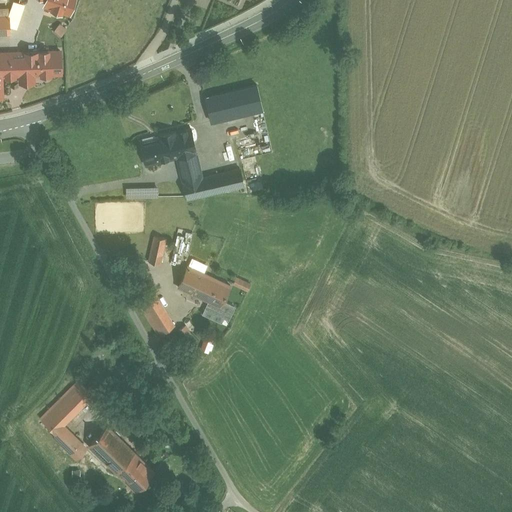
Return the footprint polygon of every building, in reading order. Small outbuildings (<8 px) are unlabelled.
[(45,0),(43,7),(69,15),(73,0),(45,0)] [(0,32),(9,33),(9,29),(9,16),(0,16),(0,32)] [(55,28),(53,31),(63,40),(67,36),(71,30),(61,22),(55,28)] [(28,28),(9,29),(9,33),(10,44),(29,44),(28,28)] [(60,50),(0,52),(0,96),(2,96),(1,75),(61,73),(60,50)] [(256,84),(205,96),(211,121),(262,109),(256,84)] [(202,177),(190,127),(159,135),(160,139),(156,141),(141,144),(146,164),(171,158),(177,156),(179,165),(186,198),(243,185),(239,168),(202,177)] [(158,196),(158,186),(126,187),(127,197),(158,196)] [(166,238),(154,236),(148,261),(160,264),(166,238)] [(207,274),(188,266),(178,286),(197,295),(207,274)] [(230,285),(207,274),(197,295),(209,301),(220,306),(223,301),(230,285)] [(250,284),(236,277),(233,283),(247,290),(250,284)] [(174,325),(153,291),(137,301),(158,335),(174,325)] [(220,306),(209,301),(203,313),(221,322),(225,314),(230,316),(234,306),(223,301),(220,306)] [(183,338),(192,333),(185,324),(177,329),(183,338)] [(79,379),(70,388),(84,403),(94,393),(79,379)] [(70,388),(49,409),(64,423),(84,403),(70,388)] [(64,423),(49,409),(40,418),(55,433),(64,423)] [(154,472),(108,426),(89,445),(136,491),(154,472)] [(78,442),(71,449),(77,454),(83,448),(78,442)] [(83,468),(79,465),(75,470),(79,474),(83,468)]
